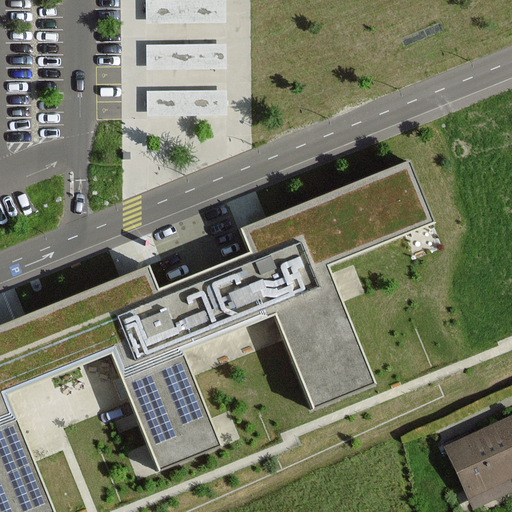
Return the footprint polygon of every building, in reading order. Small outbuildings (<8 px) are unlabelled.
[(148,0),(148,18),(227,20),(227,0),(148,0)] [(148,68),(201,67),(201,84),(228,84),(227,39),(148,40),(148,68)] [(149,86),(150,111),(203,110),(203,85),(149,86)] [(0,511),(49,511),(4,399),(108,357),(127,403),(155,472),(217,447),(189,378),(177,351),(269,313),(280,341),(309,413),(372,388),(323,268),(429,225),(404,164),(267,219),(237,232),(245,254),(153,291),(144,268),(0,326),(0,511)] [(511,412),(510,408),(433,443),(464,510),(509,490),(501,473),(511,468),(511,412)]
